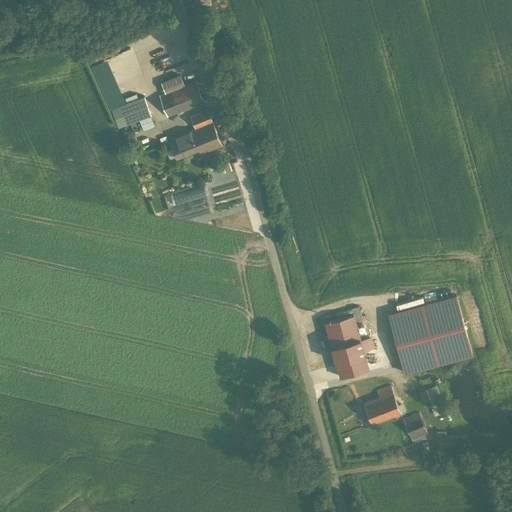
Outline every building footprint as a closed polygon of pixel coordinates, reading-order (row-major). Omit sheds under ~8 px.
[(208,0),(193,0),(197,8),(209,3),(208,0)] [(168,114),(205,99),(195,76),(183,81),(179,72),(162,79),(166,89),(159,92),(168,114)] [(109,105),(115,125),(150,114),(143,94),(109,105)] [(195,127),(211,120),(207,109),(190,115),(195,127)] [(221,144),(211,120),(195,127),(178,134),(179,135),(171,139),(177,156),(200,147),(202,152),(221,144)] [(163,187),(172,184),(169,173),(160,176),(163,187)] [(217,186),(206,189),(209,205),(221,203),(217,186)] [(455,294),(388,313),(404,371),(471,353),(455,294)] [(353,313),(355,320),(362,318),(359,305),(352,307),(353,313)] [(353,313),(325,321),(340,376),(368,368),(355,320),(353,313)] [(433,382),(425,386),(440,422),(453,417),(445,398),(441,400),(433,382)] [(401,411),(390,384),(377,390),(380,396),(365,402),(372,422),(401,411)] [(428,432),(419,412),(404,419),(412,439),(428,432)] [(464,435),(436,437),(436,448),(464,447),(464,435)]
